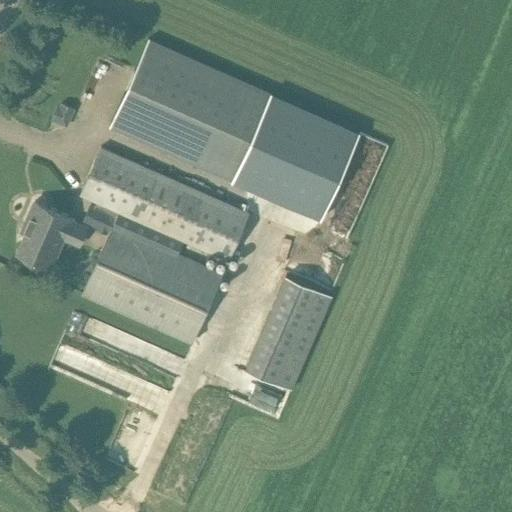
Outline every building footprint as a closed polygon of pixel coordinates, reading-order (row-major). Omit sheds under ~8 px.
[(307,108),(149,38),(110,126),(268,196),(307,108)] [(57,106),(52,118),(60,122),(65,110),(57,106)] [(307,108),(268,196),(321,219),(360,131),(307,108)] [(83,293),(192,342),(222,274),(171,251),(178,237),(225,258),(246,210),(101,146),(80,194),(97,201),(94,206),(89,204),(82,220),(97,226),(95,229),(107,234),(108,231),(110,232),(83,293)] [(72,217),(35,201),(26,223),(30,225),(18,253),(51,267),(63,237),(80,244),(87,227),(71,220),(72,217)] [(332,295),(286,275),(246,368),(291,388),(332,295)] [(65,332),(51,366),(93,384),(101,383),(111,387),(123,387),(122,365),(123,362),(122,345),(112,345),(112,336),(105,352),(105,361),(84,352),(85,352),(76,348),(80,339),(81,339),(65,332)] [(126,411),(105,459),(133,470),(153,422),(126,411)]
